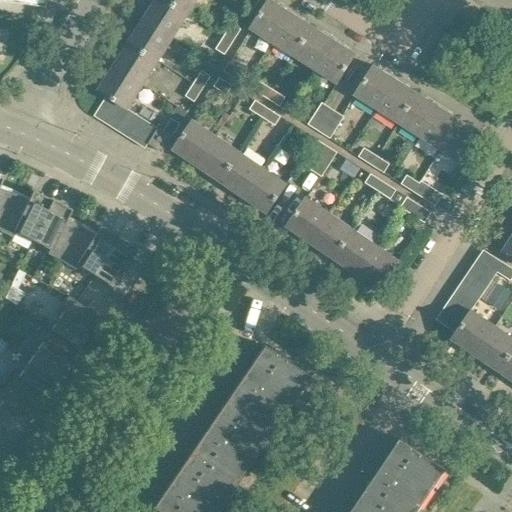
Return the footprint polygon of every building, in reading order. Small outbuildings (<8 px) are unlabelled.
[(156,0),(145,19),(174,38),(190,13),(168,0),(156,0)] [(168,0),(190,13),(198,0),(168,0)] [(230,0),(227,5),(238,11),(244,0),(230,0)] [(244,0),(238,11),(248,18),(259,0),(244,0)] [(269,0),(268,2),(251,29),(272,42),(290,14),(278,6),(279,5),(270,0),(269,0)] [(290,14),(272,42),(294,56),(313,27),(304,21),(303,22),(290,14)] [(129,43),(159,62),(174,38),(145,19),(129,43)] [(230,27),(225,35),(234,41),(241,30),(232,24),(230,27)] [(313,27),(294,56),(316,70),(334,42),(321,33),(322,32),(313,27)] [(225,55),(234,41),(233,41),(225,35),(219,45),(216,49),(225,55)] [(334,42),(316,70),(337,84),(356,54),(347,48),(346,49),(334,42)] [(114,67),(144,86),(159,62),(129,43),(114,67)] [(243,70),(230,62),(224,71),(237,79),(243,70)] [(355,95),(377,109),(395,81),(383,73),(383,72),(374,66),(355,95)] [(107,97),(118,103),(128,109),(129,110),(144,86),(114,67),(99,91),(107,96),(107,97)] [(198,78),(194,84),(202,90),(211,77),(202,71),(198,78)] [(227,94),(233,86),(220,77),(214,86),(227,94)] [(408,89),(395,81),(377,109),(399,123),(418,94),(408,88),(408,89)] [(267,98),(273,90),(260,82),(254,90),(267,98)] [(194,84),(186,96),(195,102),(202,90),(194,84)] [(285,98),(273,90),(267,98),(280,107),(285,98)] [(426,99),(418,94),(399,123),(421,137),(439,109),(425,100),(426,99)] [(105,123),(118,103),(107,97),(94,116),(105,123)] [(251,110),(263,118),(269,109),(256,101),(251,110)] [(115,129),(128,109),(118,103),(105,123),(115,129)] [(322,103),(308,125),(319,132),(333,110),(322,103)] [(138,115),(129,110),(128,109),(115,129),(125,136),(138,115)] [(282,117),(269,109),(263,118),(276,126),(282,117)] [(450,116),(439,109),(421,137),(443,151),(462,122),(451,115),(450,116)] [(333,110),(319,132),(330,139),(344,117),(333,110)] [(138,115),(125,136),(135,142),(149,122),(138,115)] [(145,149),(148,144),(158,129),(171,138),(180,124),(171,118),(163,131),(149,122),(135,142),(145,149)] [(194,120),(174,150),(197,165),(217,136),(194,120)] [(443,151),(462,164),(463,164),(474,145),(475,145),(481,134),(480,135),(468,127),(468,126),(462,122),(443,151)] [(158,129),(148,144),(162,153),(171,138),(158,129)] [(217,136),(197,165),(221,181),(241,152),(217,136)] [(312,170),(322,155),(327,146),(317,140),(302,164),(312,170)] [(337,153),(327,146),(322,155),(312,170),(322,177),(337,153)] [(372,165),(377,156),(364,148),(359,157),(372,165)] [(241,152),(221,181),(245,198),(264,169),(264,168),(241,152)] [(390,164),(377,156),(372,165),(384,173),(390,164)] [(354,177),(359,167),(344,159),(339,169),(354,177)] [(264,169),(245,198),(268,213),(287,184),(264,169)] [(416,193),(423,182),(409,173),(402,184),(416,193)] [(365,183),(378,191),(384,182),(371,174),(365,183)] [(0,225),(14,194),(0,188),(0,184),(2,178),(0,177),(0,225)] [(396,190),(384,182),(378,191),(391,199),(396,190)] [(416,193),(436,206),(443,195),(423,182),(416,193)] [(28,200),(14,194),(0,225),(0,231),(12,237),(14,233),(32,241),(52,200),(32,191),(28,200)] [(401,208),(425,223),(431,213),(407,197),(401,208)] [(310,243),(330,213),(307,198),(287,227),(310,243)] [(47,254),(61,261),(80,227),(66,220),(71,210),(52,200),(32,241),(49,250),(47,254)] [(310,243),(334,259),(353,229),(330,213),(310,243)] [(77,266),(94,276),(118,238),(100,226),(94,235),(80,227),(61,261),(74,270),(77,266)] [(357,275),(377,245),(353,229),(334,259),(357,275)] [(136,249),(118,238),(94,276),(110,287),(107,291),(123,301),(144,267),(130,258),(136,249)] [(511,258),(511,239),(509,244),(508,243),(502,253),(511,258)] [(384,286),(384,285),(400,262),(400,261),(377,245),(357,275),(381,290),(384,286)] [(477,260),(497,274),(498,272),(498,273),(504,264),(484,250),(477,260)] [(477,260),(470,270),(490,284),(497,274),(477,260)] [(511,268),(504,264),(498,273),(510,281),(511,278),(511,268)] [(470,270),(463,280),(483,294),(490,284),(470,270)] [(463,280),(457,290),(476,304),(483,294),(463,280)] [(11,284),(4,298),(15,306),(24,293),(11,284)] [(470,314),(472,310),(476,304),(457,290),(450,300),(470,314)] [(46,327),(79,350),(88,356),(100,337),(92,331),(100,318),(67,296),(57,310),(61,313),(51,328),(47,326),(46,327)] [(450,300),(443,310),(463,324),(470,314),(450,300)] [(443,310),(436,320),(456,333),(463,324),(443,310)] [(496,326),(472,310),(470,314),(463,324),(456,333),(452,339),(462,346),(476,355),(496,326)] [(113,327),(126,336),(132,328),(118,319),(113,327)] [(476,355),(499,371),(511,352),(511,337),(496,326),(476,355)] [(79,350),(46,327),(39,337),(37,341),(40,344),(29,360),(67,385),(79,367),(71,361),(79,350)] [(0,340),(0,365),(12,365),(11,340),(0,340)] [(309,377),(263,346),(227,399),(268,427),(278,412),(282,414),(296,394),(292,391),(303,375),(308,379),(309,377)] [(511,352),(499,371),(511,379),(511,352)] [(55,403),(67,385),(29,360),(19,376),(15,373),(5,387),(37,410),(46,397),(55,403)] [(37,410),(5,387),(0,394),(0,429),(25,446),(38,429),(29,423),(37,410)] [(227,399),(214,417),(190,453),(231,481),(242,465),(246,468),(260,447),(256,445),(267,429),(271,432),(272,430),(268,428),(268,427),(227,399)] [(25,446),(0,429),(0,464),(4,458),(13,464),(25,446)] [(365,493),(393,511),(412,511),(417,506),(421,509),(435,488),(431,485),(441,469),(446,472),(447,471),(401,440),(365,493)] [(190,453),(188,455),(152,508),(157,511),(215,511),(223,501),(219,498),(230,483),(234,485),(235,484),(231,481),(190,453)] [(351,511),(393,511),(365,493),(351,511)]
